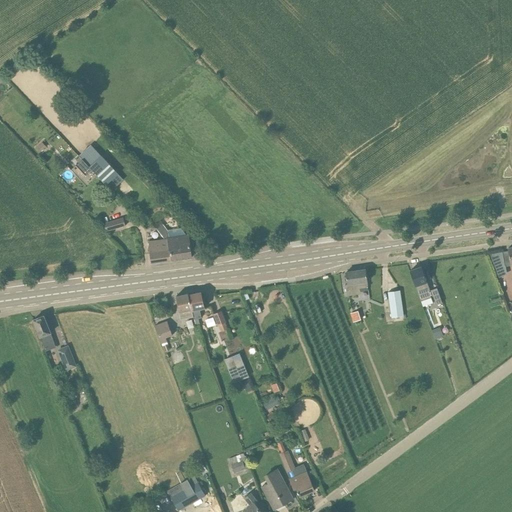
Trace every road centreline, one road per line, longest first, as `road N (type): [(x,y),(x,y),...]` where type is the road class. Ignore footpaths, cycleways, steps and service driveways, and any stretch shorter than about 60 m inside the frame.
road 1 (secondary): [(0,301),(511,229)]
road 2 (unclassified): [(315,511),(511,365)]
